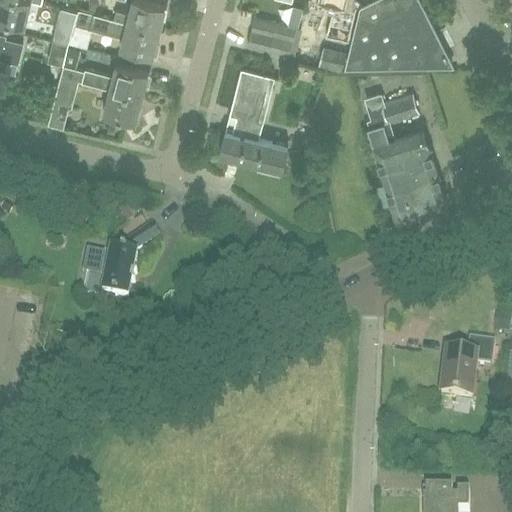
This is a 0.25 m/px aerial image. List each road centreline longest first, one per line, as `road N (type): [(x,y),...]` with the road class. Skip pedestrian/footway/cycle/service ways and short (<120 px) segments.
road 1 (tertiary): [(42,511),(51,467),(74,425),(113,393),(152,367),(329,291)]
road 2 (residential): [(359,511),(372,273)]
road 3 (residential): [(329,291),(171,177)]
road 4 (residential): [(171,177),(218,0)]
road 5 (residential): [(171,177),(0,134)]
road 6 (tertiary): [(372,273),(511,208)]
